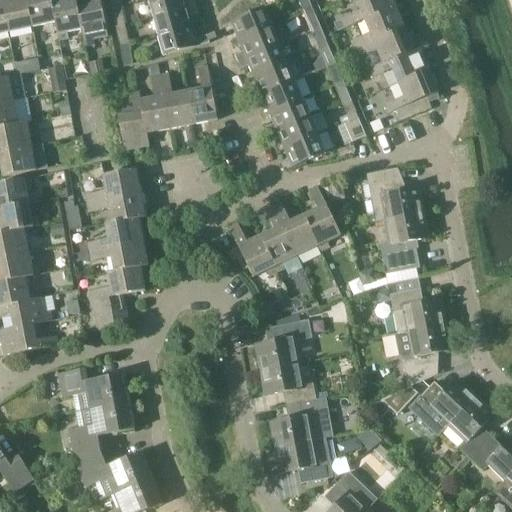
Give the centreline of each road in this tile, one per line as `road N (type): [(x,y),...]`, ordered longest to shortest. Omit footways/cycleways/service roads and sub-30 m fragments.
road 1 (residential): [(278,511),(250,476),(227,310),(202,287),(183,285)]
road 2 (residential): [(511,399),(480,352),(428,152)]
road 3 (residential): [(195,511),(157,432),(144,348)]
road 4 (residential): [(428,152),(453,120),(455,103),(420,0)]
road 5 (residential): [(215,36),(273,188)]
road 6 (residential): [(273,188),(318,171),(428,152)]
road 7 (residential): [(3,382),(50,361),(144,348)]
road 8 (residential): [(183,285),(203,228),(231,205),(273,188)]
